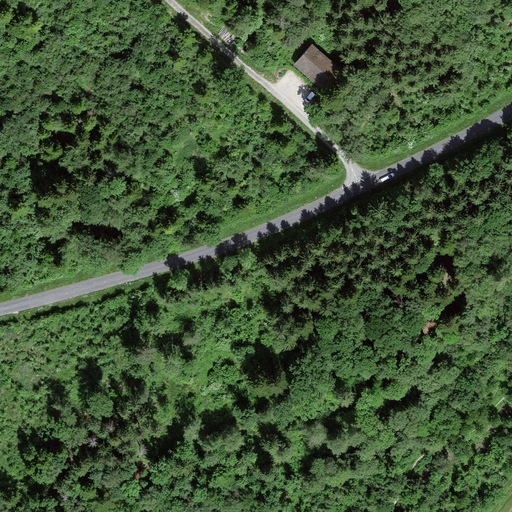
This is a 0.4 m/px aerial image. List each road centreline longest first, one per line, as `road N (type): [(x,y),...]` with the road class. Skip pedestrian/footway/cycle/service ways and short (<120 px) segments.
road 1 (tertiary): [(511,110),(413,164),(220,246),(0,307)]
road 2 (track): [(361,188),(340,154),(167,0)]
